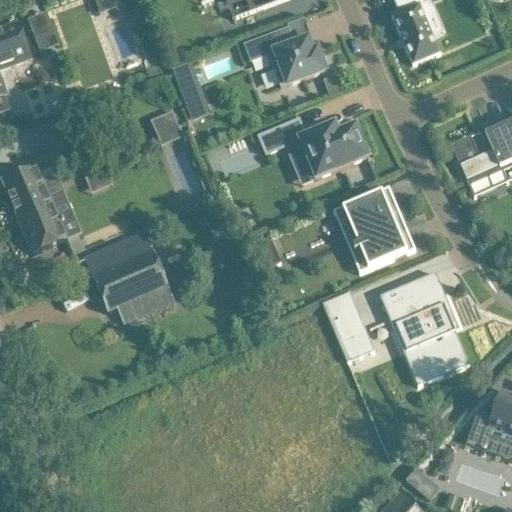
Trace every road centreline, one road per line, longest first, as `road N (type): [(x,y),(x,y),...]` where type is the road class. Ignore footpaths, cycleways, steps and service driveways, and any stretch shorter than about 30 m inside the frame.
road 1 (residential): [(400,123),(486,279)]
road 2 (residential): [(43,511),(28,426),(0,355)]
road 3 (residential): [(347,0),(400,123)]
road 4 (residential): [(511,73),(400,123)]
